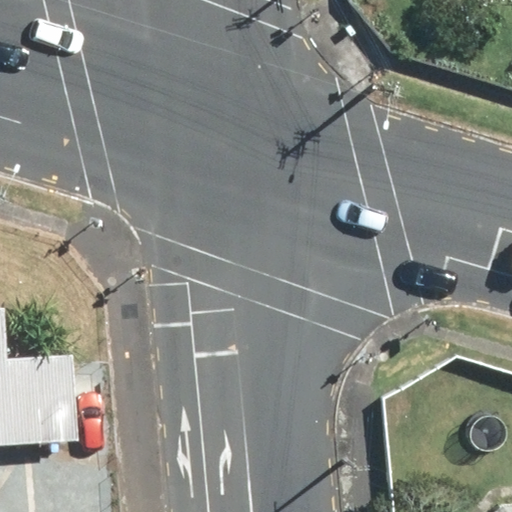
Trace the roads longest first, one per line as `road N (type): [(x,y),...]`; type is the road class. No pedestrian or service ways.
road 1 (secondary): [(258,511),(229,151)]
road 2 (primary): [(229,151),(511,233)]
road 3 (primary): [(0,81),(229,151)]
road 4 (secondary): [(229,151),(215,0)]
